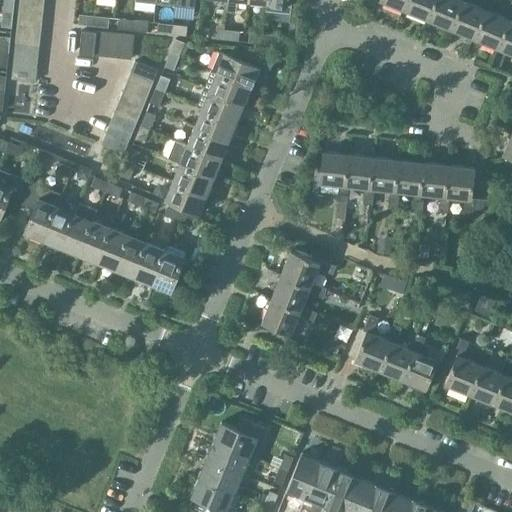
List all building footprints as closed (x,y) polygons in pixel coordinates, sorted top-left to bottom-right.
[(4,0),(3,12),(14,13),(15,0),(4,0)] [(228,0),(227,12),(236,13),(237,1),(248,2),(247,0),(228,0)] [(380,0),(404,10),(407,0),(380,0)] [(407,0),(404,10),(427,19),(433,5),(434,0),(407,0)] [(427,19),(450,29),(456,14),(462,0),(434,0),(433,5),(427,19)] [(462,0),(456,14),(450,29),(474,38),(479,24),(486,9),(482,7),(485,0),(462,0)] [(474,38),(497,48),(503,34),(509,19),(505,17),(491,11),(493,5),(497,7),(499,0),(485,0),(482,7),(486,9),(479,24),(474,38)] [(20,1),(19,12),(43,14),(44,3),(20,1)] [(503,34),(497,48),(511,53),(511,2),(505,17),(509,19),(503,34)] [(14,13),(3,12),(2,27),(12,28),(14,13)] [(19,12),(18,23),(42,25),(43,14),(19,12)] [(79,25),(94,26),(95,16),(80,15),(79,25)] [(95,16),(94,26),(108,28),(110,18),(95,16)] [(118,29),(133,31),(134,20),(119,19),(118,29)] [(134,20),(133,31),(147,33),(149,22),(134,20)] [(18,23),(16,35),(40,37),(42,25),(18,23)] [(157,33),(172,35),(173,25),(158,23),(157,33)] [(173,25),(172,35),(187,37),(188,26),(173,25)] [(209,39),(224,40),(225,30),(211,28),(209,39)] [(225,30),(224,40),(239,42),(240,32),(225,30)] [(80,54),(94,55),(97,32),(82,31),(80,54)] [(94,55),(106,56),(109,33),(97,31),(97,32),(94,55)] [(248,46),(263,48),(265,34),(250,32),(248,46)] [(106,56),(119,58),(122,34),(109,33),(106,56)] [(122,34),(119,58),(132,59),(134,36),(122,34)] [(265,34),(263,48),(274,49),(276,36),(265,34)] [(16,35),(15,45),(39,48),(40,37),(16,35)] [(1,37),(0,44),(0,51),(9,53),(11,38),(1,37)] [(176,39),(171,53),(180,56),(185,43),(176,39)] [(15,45),(14,57),(38,59),(39,48),(15,45)] [(9,53),(0,51),(0,66),(7,67),(9,53)] [(211,70),(217,72),(254,87),(262,68),(219,51),(211,70)] [(180,56),(171,53),(165,67),(174,70),(180,56)] [(14,57),(13,67),(37,70),(38,59),(14,57)] [(135,61),(131,71),(154,80),(157,70),(135,61)] [(37,70),(13,67),(12,78),(36,81),(37,70)] [(131,71),(127,81),(150,90),(154,80),(131,71)] [(217,72),(209,90),(244,104),(252,86),(217,72)] [(161,76),(156,89),(165,93),(170,80),(161,76)] [(127,81),(123,91),(145,100),(150,90),(127,81)] [(165,93),(156,89),(151,103),(159,107),(165,93)] [(209,90),(202,108),(237,122),(244,104),(209,90)] [(123,91),(119,102),(141,111),(145,100),(123,91)] [(119,102),(115,112),(137,121),(141,111),(119,102)] [(202,108),(195,126),(230,140),(237,122),(202,108)] [(115,112),(110,122),(133,132),(137,121),(115,112)] [(147,112),(141,126),(150,130),(156,116),(147,112)] [(110,122),(106,133),(129,142),(133,132),(110,122)] [(150,130),(141,126),(135,140),(144,144),(150,130)] [(195,126),(187,144),(222,159),(230,140),(195,126)] [(129,142),(106,133),(101,144),(124,153),(129,142)] [(511,133),(503,155),(511,158),(511,133)] [(0,148),(6,151),(9,142),(0,138),(0,148)] [(222,159),(187,144),(176,140),(168,159),(179,164),(180,162),(215,177),(222,159)] [(9,142),(6,151),(19,157),(23,148),(9,142)] [(132,148),(126,162),(135,166),(141,152),(132,148)] [(320,182),(340,185),(336,217),(346,219),(349,186),(346,185),(349,154),(324,152),(320,182)] [(374,157),(349,154),(346,185),(349,186),(365,188),(363,204),(372,205),(374,189),(371,188),(374,157)] [(399,160),(374,157),(371,188),(374,189),(390,191),(388,207),(397,208),(399,192),(396,191),(399,160)] [(424,163),(399,160),(396,191),(399,192),(414,193),(413,208),(422,209),(424,195),(421,194),(424,163)] [(55,171),(69,177),(72,168),(59,162),(55,171)] [(135,166),(126,162),(120,176),(130,180),(135,166)] [(179,164),(172,180),(208,195),(215,177),(180,162),(179,164)] [(449,165),(424,163),(421,194),(424,195),(440,196),(438,210),(447,211),(449,197),(446,197),(449,165)] [(89,174),(91,169),(80,165),(78,170),(81,178),(86,180),(89,174)] [(475,168),(449,165),(446,197),(449,197),(465,199),(463,215),(473,216),(474,200),(472,200),(475,168)] [(0,218),(5,205),(8,198),(18,202),(27,178),(0,167),(0,218)] [(92,186),(105,192),(109,182),(95,177),(92,186)] [(208,195),(172,180),(165,200),(200,214),(208,195)] [(25,233),(43,241),(58,206),(57,205),(62,194),(31,181),(21,204),(34,209),(25,233)] [(109,182),(105,192),(119,198),(123,188),(109,182)] [(128,201),(142,207),(145,198),(131,192),(128,201)] [(145,198),(142,207),(155,212),(159,203),(145,198)] [(61,248),(76,213),(78,206),(69,202),(67,209),(58,206),(43,241),(61,248)] [(164,216),(178,222),(181,212),(168,207),(164,216)] [(181,212),(178,222),(191,227),(195,218),(181,212)] [(61,248),(80,255),(94,220),(76,213),(61,248)] [(80,255),(98,263),(112,228),(94,220),(80,255)] [(98,263),(116,270),(130,235),(112,228),(98,263)] [(116,270),(134,277),(148,242),(130,235),(116,270)] [(389,254),(391,238),(379,237),(377,252),(389,254)] [(134,277),(152,285),(166,250),(148,242),(134,277)] [(166,250),(152,285),(171,292),(188,251),(169,243),(166,250)] [(419,257),(426,258),(428,245),(420,244),(419,257)] [(339,267),(337,266),(320,259),(319,262),(291,251),(281,275),(310,287),(311,285),(326,292),(327,289),(342,296),(344,290),(329,283),(314,276),(318,268),(333,275),(347,280),(351,272),(355,262),(343,257),(339,267)] [(281,275),(272,298),(301,310),(302,306),(308,291),(323,298),(326,292),(311,285),(310,287),(281,275)] [(397,278),(392,290),(404,294),(408,282),(397,278)] [(456,286),(451,304),(467,308),(472,291),(456,286)] [(445,290),(435,287),(432,297),(443,300),(445,290)] [(475,310),(490,316),(496,300),(482,295),(475,310)] [(301,310),(272,298),(262,322),(291,334),(299,313),(314,321),(317,313),(302,306),(301,310)] [(355,360),(379,369),(391,340),(388,338),(373,333),(379,318),(370,315),(364,329),(367,330),(355,360)] [(379,369),(402,379),(414,349),(411,348),(396,342),(402,328),(393,324),(388,338),(391,340),(379,369)] [(414,349),(402,379),(412,383),(411,385),(425,391),(436,365),(437,366),(443,352),(422,344),(425,337),(417,334),(411,348),(414,349)] [(445,384),(469,393),(481,364),(478,363),(463,357),(470,342),(461,339),(455,353),(457,354),(445,384)] [(329,351),(337,354),(341,345),(333,341),(329,351)] [(469,393),(493,403),(505,374),(501,372),(487,366),(493,352),(484,348),(478,363),(481,364),(469,393)] [(493,403),(511,410),(511,376),(510,376),(511,371),(511,359),(507,357),(501,372),(505,374),(493,403)] [(222,422),(214,441),(250,456),(258,437),(263,439),(268,426),(241,415),(236,428),(222,422)] [(214,441),(207,460),(242,474),(250,456),(214,441)] [(286,491),(306,499),(321,462),(301,454),(286,491)] [(285,455),(280,469),(288,472),(294,458),(285,455)] [(207,460),(199,478),(235,492),(242,474),(207,460)] [(311,511),(314,511),(321,511),(324,506),(325,506),(340,470),(321,462),(306,499),(315,502),(311,511)] [(288,472),(280,469),(274,482),(283,485),(288,472)] [(343,511),(358,477),(340,470),(325,506),(324,506),(321,511),(343,511)] [(343,511),(365,511),(376,485),(358,477),(343,511)] [(235,492),(199,478),(191,497),(205,503),(201,511),(202,511),(238,511),(239,510),(229,507),(235,492)] [(386,511),(395,492),(376,485),(365,511),(386,511)] [(270,491),(265,504),(273,508),(279,495),(270,491)] [(386,511),(408,511),(414,500),(395,492),(386,511)] [(429,511),(432,507),(414,500),(408,511),(429,511)]
